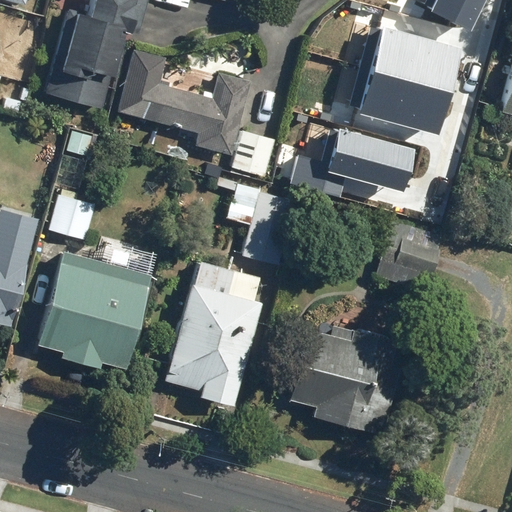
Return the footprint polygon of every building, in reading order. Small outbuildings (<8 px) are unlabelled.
[(62,0),(36,91),(108,112),(133,27),(139,28),(146,0),(62,0)] [(425,0),(422,7),(462,27),(474,0),(425,0)] [(452,43),(373,21),(361,65),(440,86),(452,43)] [(232,151),(251,77),(219,69),(212,94),(160,78),(167,54),(133,45),(117,108),(198,128),(194,141),(232,151)] [(440,86),(361,65),(349,109),(428,131),(440,86)] [(511,81),(502,107),(511,110),(511,81)] [(392,187),(404,144),(329,123),(319,159),(292,152),(284,180),(333,194),(340,172),(392,187)] [(250,219),(242,252),(280,261),(296,198),(236,183),(229,214),(250,219)] [(94,193),(58,185),(48,226),(84,235),(94,193)] [(23,286),(38,215),(22,208),(0,204),(0,318),(11,322),(23,286)] [(386,219),(370,275),(422,290),(438,234),(386,219)] [(141,320),(148,281),(104,270),(107,257),(87,252),(84,264),(73,262),(74,259),(61,255),(52,298),(39,340),(62,347),(61,353),(82,357),(101,363),(102,358),(126,364),(141,320)] [(191,278),(164,375),(201,385),(199,392),(219,394),(234,400),(262,296),(255,294),(260,273),(201,257),(195,279),(191,278)] [(309,325),(290,394),(316,402),(314,411),(347,420),(382,429),(407,341),(377,330),(334,322),(331,331),(309,325)]
